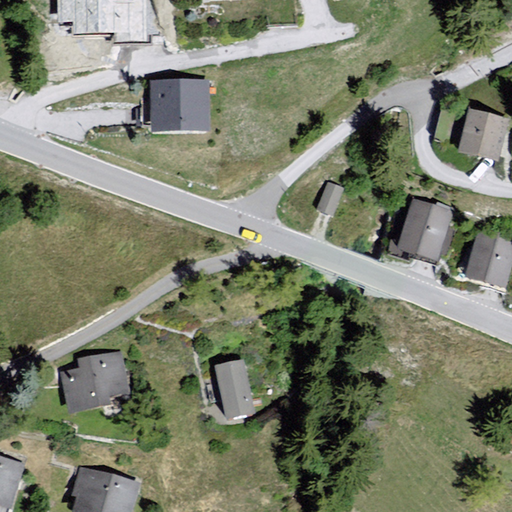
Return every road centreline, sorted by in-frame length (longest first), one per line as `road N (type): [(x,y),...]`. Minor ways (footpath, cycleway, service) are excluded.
road 1 (residential): [(242,229),(305,157),(362,115),(511,56)]
road 2 (tertiary): [(242,229),(511,333)]
road 3 (tertiary): [(0,139),(242,229)]
